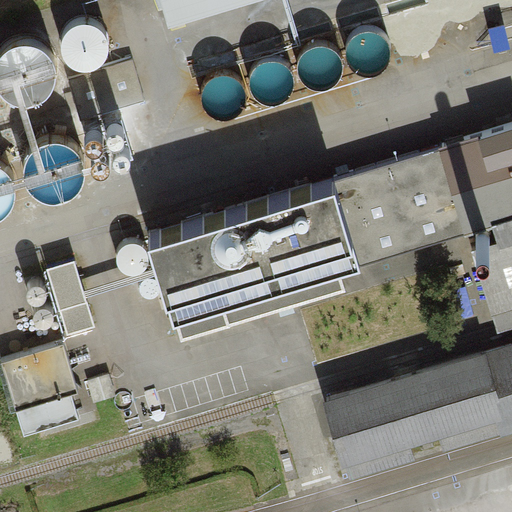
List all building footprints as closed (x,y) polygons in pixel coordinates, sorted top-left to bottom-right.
[(160,0),(169,28),(257,0),(160,0)] [(131,60),(71,79),(84,118),(143,99),(131,60)] [(511,123),(440,145),(465,227),(492,219),(499,242),(472,250),(497,333),(511,328),(511,338),(324,395),(350,478),(511,429),(511,123)] [(430,148),(336,178),(360,257),(363,265),(467,233),(465,227),(440,145),(430,148)] [(344,291),(335,264),(360,257),(336,178),(332,167),(145,225),(173,314),(182,341),(344,291)]
